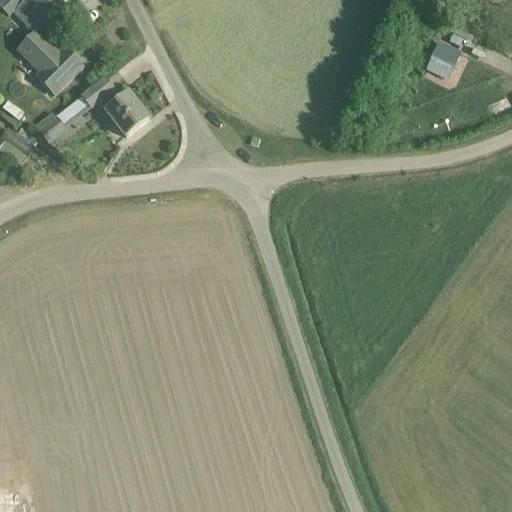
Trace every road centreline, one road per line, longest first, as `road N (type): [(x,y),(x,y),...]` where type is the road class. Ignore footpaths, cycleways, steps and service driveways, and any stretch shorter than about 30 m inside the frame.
road 1 (unclassified): [(511,136),(398,166),(223,176)]
road 2 (unclassified): [(0,214),(53,196),(223,176)]
road 3 (unclassified): [(223,176),(132,0)]
